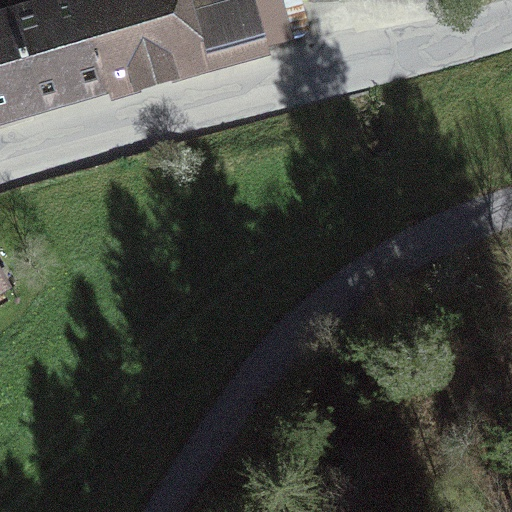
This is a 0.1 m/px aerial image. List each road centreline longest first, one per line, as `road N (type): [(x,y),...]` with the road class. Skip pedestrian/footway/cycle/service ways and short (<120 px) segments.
road 1 (residential): [(511,14),(0,152)]
road 2 (unclassified): [(160,511),(232,400),(304,315),(384,256),(511,198)]
